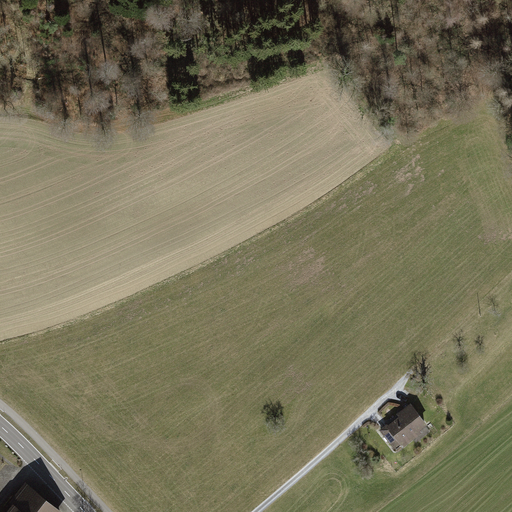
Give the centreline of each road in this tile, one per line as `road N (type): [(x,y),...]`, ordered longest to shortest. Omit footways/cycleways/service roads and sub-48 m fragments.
road 1 (track): [(326,65),(96,132),(0,111)]
road 2 (secondary): [(0,425),(84,511)]
